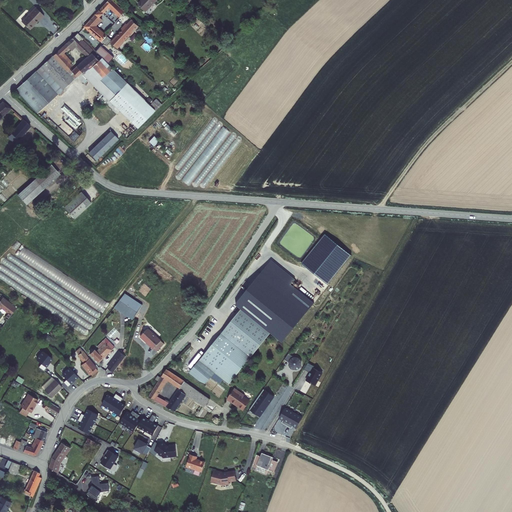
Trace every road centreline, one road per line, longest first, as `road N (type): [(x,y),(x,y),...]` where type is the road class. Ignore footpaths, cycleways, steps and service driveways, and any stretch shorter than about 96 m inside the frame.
road 1 (tertiary): [(280,202),(108,185),(3,91)]
road 2 (residential): [(280,202),(197,326),(148,377),(132,383)]
road 3 (tertiary): [(511,218),(280,202)]
road 4 (track): [(379,209),(439,128),(511,63)]
road 5 (residential): [(291,446),(177,418),(141,400),(132,383)]
road 6 (residential): [(132,383),(101,380),(79,390),(42,464)]
road 7 (tertiary): [(3,91),(101,0)]
road 8 (unclassified): [(291,446),(365,482),(389,511)]
